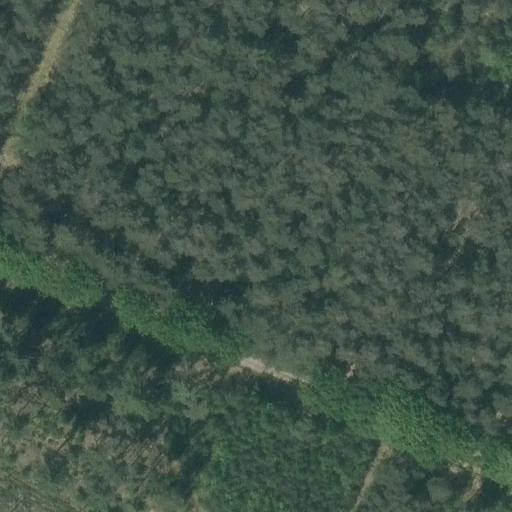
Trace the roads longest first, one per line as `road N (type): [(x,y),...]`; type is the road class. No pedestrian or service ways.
road 1 (track): [(0,259),(361,416)]
road 2 (track): [(511,475),(361,416)]
